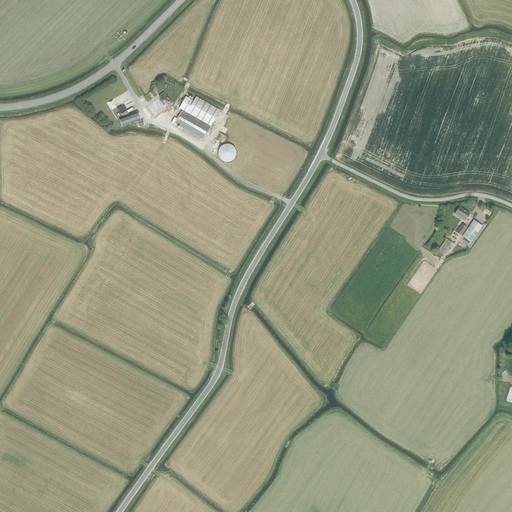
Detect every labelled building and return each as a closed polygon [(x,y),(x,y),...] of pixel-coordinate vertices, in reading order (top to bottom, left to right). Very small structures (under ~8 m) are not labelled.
[(107,89),(101,95),(105,100),(114,92),(112,90),(110,92),(107,89)] [(145,107),(152,115),(155,118),(173,104),(164,93),(159,96),(145,107)] [(181,112),(186,115),(187,113),(210,126),(220,110),(196,97),(194,101),(186,97),(179,108),(182,110),(181,112)] [(210,128),(181,112),(175,123),(203,140),(210,128)] [(119,120),(122,127),(141,120),(138,113),(119,120)] [(226,162),(227,162),(228,162),(229,162),(230,162),(231,161),(232,161),(233,160),(234,159),(234,158),(235,158),(235,157),(236,156),(236,155),(236,154),(236,153),(236,152),(236,151),(236,150),(235,149),(235,148),(234,147),(233,146),(232,146),(232,145),(231,145),(230,145),(229,144),(228,144),(227,144),(226,144),(225,144),(224,145),(223,145),(222,145),(222,146),(221,147),(220,147),(220,148),(219,149),(219,150),(218,151),(218,152),(218,153),(218,154),(218,155),(219,156),(219,157),(220,158),(220,159),(221,160),(222,161),(223,161),(224,161),(224,162),(225,162),(226,162)] [(457,211),(455,214),(465,220),(470,213),(460,207),(459,208),(458,208),(456,210),(457,211)] [(471,243),(482,226),(473,220),(462,237),(471,243)] [(455,232),(461,236),(467,228),(462,224),(460,227),(459,226),(455,232)] [(444,256),(453,243),(446,239),(437,251),(444,256)]
